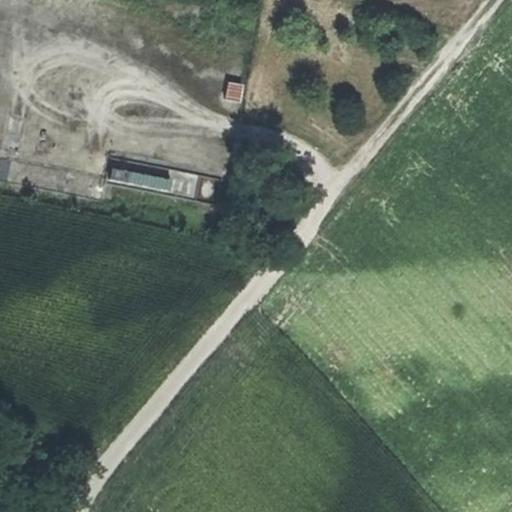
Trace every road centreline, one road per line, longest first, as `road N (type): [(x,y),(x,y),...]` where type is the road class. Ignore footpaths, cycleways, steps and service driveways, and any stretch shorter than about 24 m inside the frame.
road 1 (track): [(81,511),(99,468),(334,192)]
road 2 (track): [(334,192),(499,0)]
